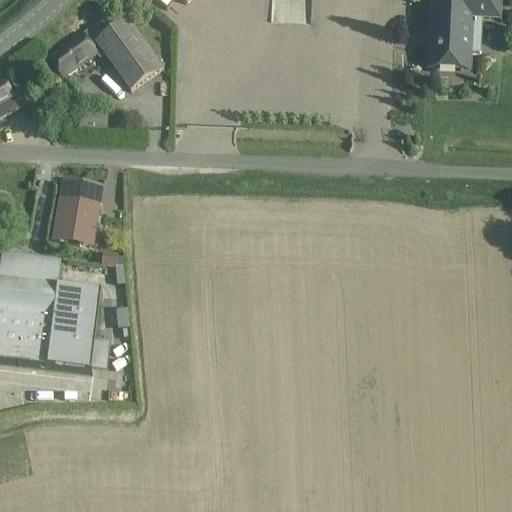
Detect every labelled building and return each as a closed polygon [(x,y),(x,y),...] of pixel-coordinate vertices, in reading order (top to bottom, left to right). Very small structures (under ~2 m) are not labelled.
[(470,72),(472,19),(500,20),(500,0),(431,0),(429,71),(470,72)] [(131,94),(164,70),(129,21),(92,48),(82,34),(48,59),(62,79),(101,51),(131,94)] [(22,77),(11,83),(16,92),(27,86),(22,77)] [(4,83),(0,85),(0,121),(19,111),(4,83)] [(79,114),(78,131),(108,133),(109,115),(79,114)] [(61,183),(51,243),(93,250),(104,187),(78,183),(62,180),(61,183)] [(29,215),(28,227),(47,228),(48,216),(29,215)] [(0,363),(46,370),(46,369),(48,369),(92,375),(95,347),(100,306),(101,295),(58,290),(56,290),(56,289),(59,265),(7,258),(4,283),(0,282),(0,363)]
